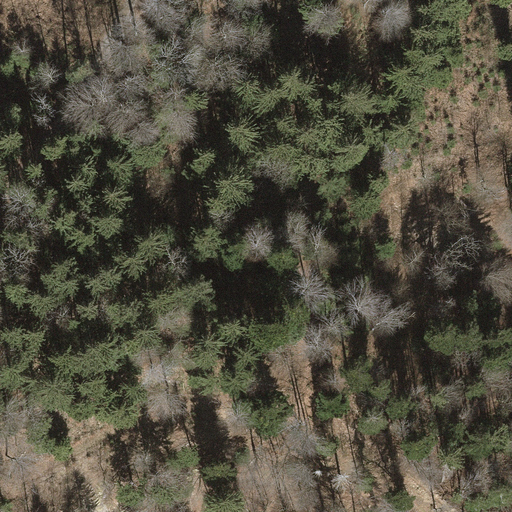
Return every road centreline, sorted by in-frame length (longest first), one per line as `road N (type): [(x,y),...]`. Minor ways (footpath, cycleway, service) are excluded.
road 1 (track): [(12,486),(144,416),(257,392),(300,359),(311,323),(305,231),(312,178),(337,121),(394,55),(422,0)]
road 2 (track): [(0,337),(144,275),(186,235),(246,144),(307,103),(378,74)]
road 3 (track): [(138,0),(58,126),(0,199)]
